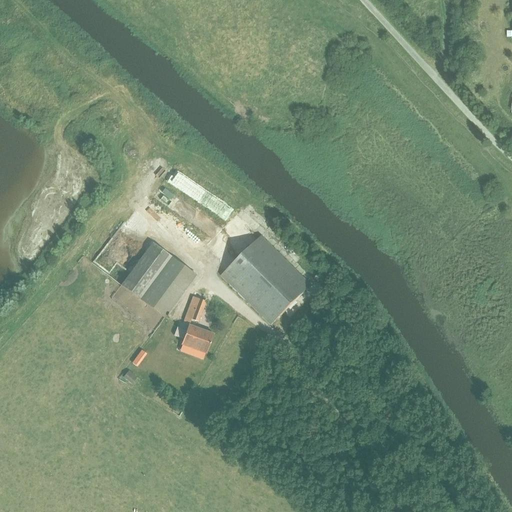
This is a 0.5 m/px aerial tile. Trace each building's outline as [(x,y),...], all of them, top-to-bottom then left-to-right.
[(171,229),(176,223),(167,216),(162,223),(171,229)] [(271,325),(311,286),(261,236),(221,276),(271,325)] [(120,286),(164,318),(195,275),(152,243),(120,286)] [(206,302),(198,299),(192,297),(183,321),(189,323),(190,319),(198,322),(206,302)] [(152,330),(161,317),(155,313),(146,327),(152,330)] [(127,323),(124,327),(134,332),(136,328),(127,323)] [(206,354),(213,335),(188,325),(181,345),(206,354)] [(128,371),(123,377),(132,385),(137,378),(128,371)]
